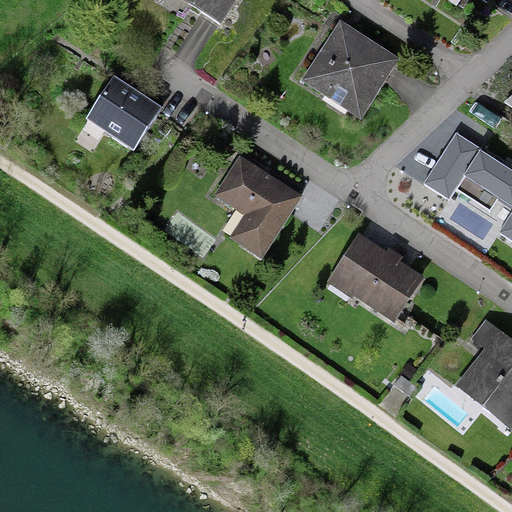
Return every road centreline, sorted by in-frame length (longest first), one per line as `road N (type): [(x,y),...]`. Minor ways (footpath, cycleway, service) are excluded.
road 1 (track): [(0,156),(511,511)]
road 2 (residential): [(511,301),(353,191),(511,37)]
